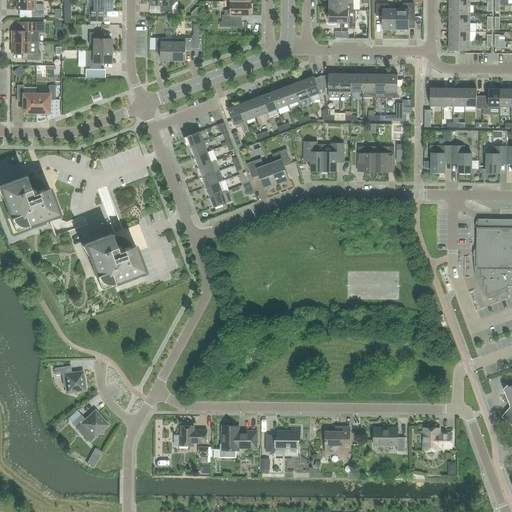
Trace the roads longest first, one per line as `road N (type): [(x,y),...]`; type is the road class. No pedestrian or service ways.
road 1 (residential): [(505,511),(463,410),(184,406),(154,391)]
road 2 (residential): [(405,194),(313,194),(193,239)]
road 3 (residential): [(154,391),(206,295),(193,239)]
road 4 (residential): [(0,132),(75,132),(143,105)]
road 5 (residential): [(193,239),(143,105)]
road 6 (residential): [(431,51),(305,50)]
road 7 (unclassified): [(162,97),(276,53)]
